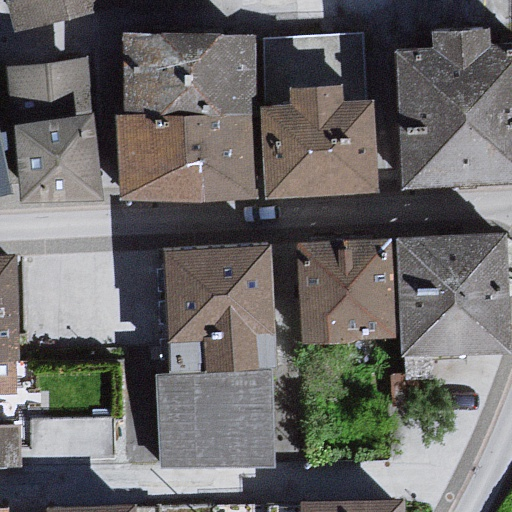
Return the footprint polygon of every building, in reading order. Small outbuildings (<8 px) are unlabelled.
[(0,0),(0,13),(10,41),(111,15),(107,0),(0,0)] [(107,0),(111,15),(168,0),(107,0)] [(397,49),(364,51),(377,191),(501,178),(492,48),(466,43),(463,29),(398,30),(397,49)] [(252,39),(132,37),(131,118),(127,195),(270,195),(262,107),(252,39)] [(13,70),(19,125),(87,117),(83,64),(13,70)] [(260,85),(262,107),(270,195),(355,194),(345,101),(327,100),(327,82),(260,85)] [(87,117),(19,125),(25,200),(101,198),(87,117)] [(489,233),(367,240),(378,357),(499,354),(489,233)] [(367,240),(275,245),(280,344),(370,340),(367,240)] [(249,246),(148,252),(155,375),(259,373),(249,246)] [(13,262),(0,262),(0,370),(13,370),(13,262)] [(259,373),(146,375),(154,474),(271,469),(259,373)] [(0,409),(0,459),(20,461),(22,410),(0,409)]
